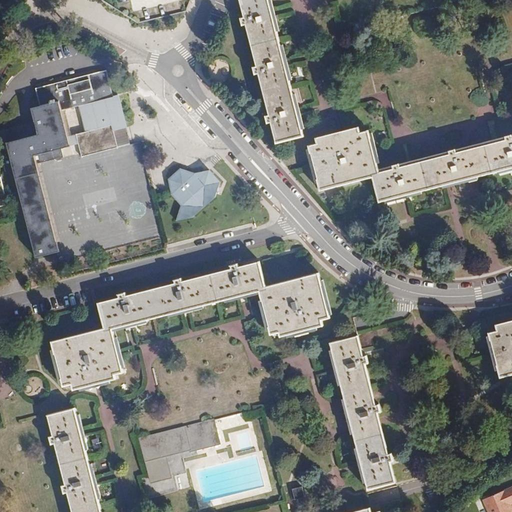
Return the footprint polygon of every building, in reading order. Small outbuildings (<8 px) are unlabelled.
[(303,136),(268,0),(238,0),(243,17),(240,18),(242,26),(245,25),(256,66),(253,67),(255,75),(258,74),(268,115),(265,116),(267,123),(270,123),(276,143),(303,136)] [(59,252),(37,164),(63,157),(61,149),(70,146),(67,137),(61,111),(69,109),(113,97),(106,70),(35,89),(40,106),(31,109),(35,121),(0,130),(0,151),(5,172),(14,170),(36,258),(59,252)] [(76,135),(67,137),(70,146),(78,144),(81,156),(117,147),(113,130),(126,127),(117,96),(113,97),(69,109),(76,135)] [(378,202),(511,168),(511,134),(379,168),(369,130),(360,133),(359,127),(315,137),(317,144),(308,146),(320,191),(372,178),(378,202)] [(70,153),(70,155),(75,153),(74,146),(63,149),(64,154),(70,153)] [(171,195),(181,206),(176,221),(176,222),(192,217),(215,197),(220,183),(210,169),(194,173),(180,169),(168,180),(171,195)] [(122,372),(111,329),(259,290),(270,334),(279,331),(281,336),(322,326),(320,320),(328,317),(317,274),(266,287),(260,262),(240,267),(238,264),(231,266),(232,269),(182,282),(181,279),(174,281),(175,284),(125,296),(124,294),(117,296),(118,299),(99,304),(105,329),(52,342),(63,386),(72,384),(74,390),(115,379),(114,374),(122,372)] [(0,329),(0,331),(10,328),(7,319),(0,320),(0,329)] [(489,333),(500,377),(511,373),(511,321),(496,325),(498,331),(489,333)] [(331,343),(368,489),(395,482),(390,461),(392,461),(391,454),(388,455),(377,413),(380,411),(378,405),(375,406),(364,364),(367,363),(366,356),(363,357),(357,337),(331,343)] [(100,511),(74,409),(48,416),(53,437),(50,438),(52,444),(55,444),(65,485),(62,486),(64,493),(67,492),(72,511),(100,511)] [(213,421),(140,439),(151,483),(170,478),(165,456),(192,450),(192,451),(219,444),(213,421)] [(511,511),(511,506),(511,505),(511,504),(511,486),(484,499),(489,511),(511,511)]
